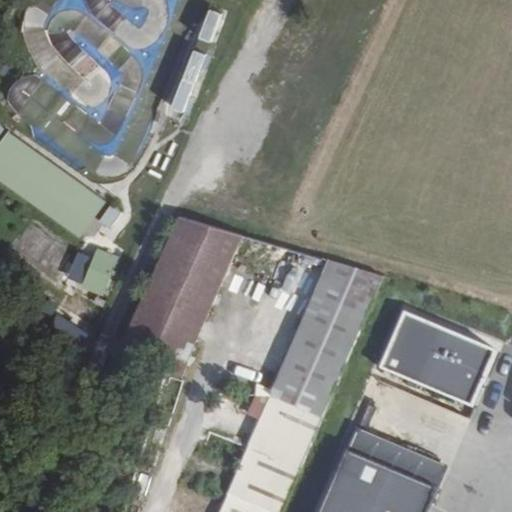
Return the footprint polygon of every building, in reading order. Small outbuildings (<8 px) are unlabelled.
[(204,6),(195,37),(216,43),(225,13),(204,6)] [(84,77),(96,62),(74,44),(61,58),(84,77)] [(167,105),(184,112),(206,54),(189,47),(167,105)] [(6,127),(0,121),(0,171),(89,235),(109,193),(11,123),(6,127)] [(97,221),(109,228),(119,210),(107,203),(97,221)] [(191,351),(232,234),(173,217),(129,326),(191,351)] [(94,246),(78,285),(102,295),(118,256),(94,246)] [(384,278),(336,264),(279,398),(324,418),(384,278)] [(399,321),(374,378),(467,418),(491,361),(399,321)] [(357,429),(315,511),(427,511),(447,474),(357,429)]
